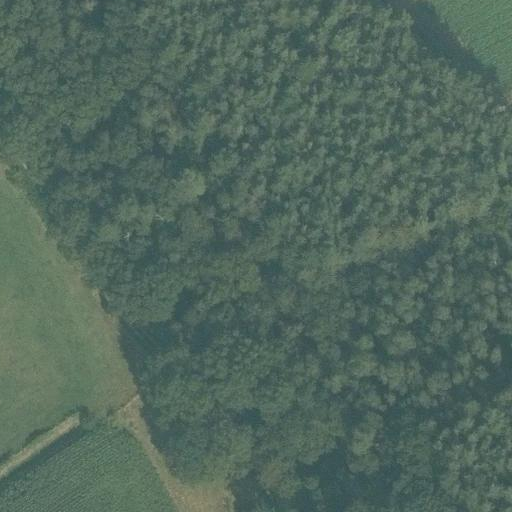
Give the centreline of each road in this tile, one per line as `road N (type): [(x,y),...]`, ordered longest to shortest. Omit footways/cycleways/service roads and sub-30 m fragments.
road 1 (track): [(276,511),(241,441),(122,319),(0,143)]
road 2 (track): [(511,142),(351,0)]
